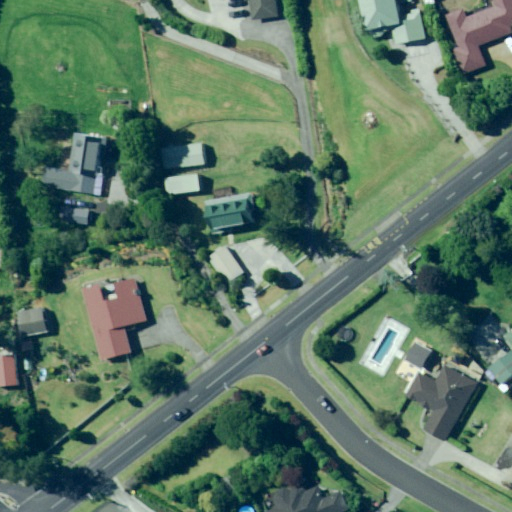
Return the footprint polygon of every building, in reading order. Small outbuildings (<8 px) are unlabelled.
[(280,17),(280,15),(277,0),(225,0),(227,1),(230,0),(247,0),(248,2),(250,1),(252,1),(254,15),(255,21),(280,17)] [(406,16),(405,11),(404,3),(414,1),(413,0),(368,0),(374,31),(373,31),(374,34),(380,38),(387,36),(388,33),(393,32),(397,31),(400,43),(400,45),(428,39),(428,36),(422,10),(420,11),(415,12),(416,14),(406,16)] [(511,0),(497,0),(500,7),(471,18),(468,12),(467,10),(451,17),(463,48),(457,51),(467,75),(490,66),(488,62),(482,47),(511,34),(511,0)] [(44,187),(101,195),(104,178),(99,177),(100,173),(101,173),(103,161),(107,162),(110,140),(77,135),(75,144),(71,172),(59,170),(47,168),(44,187)] [(206,166),(204,144),(165,149),(167,170),(206,166)] [(33,184),(30,168),(13,171),(16,187),(33,184)] [(206,191),(204,175),(171,179),(172,195),(206,191)] [(256,195),(210,203),(216,235),(235,232),(235,229),(252,226),(252,225),(257,224),(256,222),(258,222),(257,214),(256,211),(258,211),(256,195)] [(52,225),(70,220),(67,209),(50,214),(52,225)] [(229,248),(218,255),(213,259),(231,286),(248,274),(229,248)] [(33,266),(18,271),(22,284),(37,279),(33,266)] [(136,354),(135,351),(129,327),(151,322),(140,280),(121,285),(125,301),(111,304),(107,287),(87,292),(105,362),(136,354)] [(52,333),(51,331),(47,310),(23,314),(27,337),(52,333)] [(26,352),(36,352),(36,342),(25,343),(26,352)] [(437,351),(420,342),(410,361),(426,370),(437,351)] [(0,357),(0,380),(1,388),(22,387),(20,356),(17,356),(16,347),(3,348),(4,358),(0,357)] [(511,376),(511,351),(490,369),(502,385),(508,380),(511,376)] [(481,382),(474,378),(449,364),(440,381),(424,372),(422,371),(409,395),(423,402),(422,403),(425,405),(428,407),(433,410),(434,408),(437,410),(427,429),(446,440),(448,441),(457,425),(480,384),(481,382)] [(499,388),(487,381),(476,399),(499,413),(506,400),(495,394),(499,388)] [(347,511),(355,509),(346,490),(329,497),(324,485),(321,486),(312,490),(305,487),(298,490),(290,486),(282,490),(278,500),(282,507),(272,511),(347,511)]
